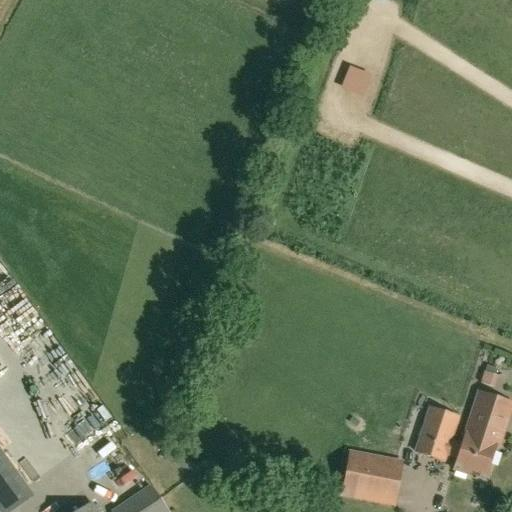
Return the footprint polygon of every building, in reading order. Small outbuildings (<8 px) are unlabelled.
[(464,431),(502,443),(511,411),(511,404),(476,393),(464,431)] [(462,434),(464,438),(464,440),(463,439),(461,446),(450,442),(458,419),(429,409),(415,453),(443,462),(446,456),(457,460),(453,471),(468,476),(470,471),(485,476),(494,450),(494,447),(500,447),(502,443),(464,431),(462,434)] [(0,511),(5,511),(29,496),(0,456),(0,511)] [(382,463),(362,458),(349,456),(342,496),(394,506),(401,466),(382,463)] [(110,511),(167,511),(150,485),(110,511)]
